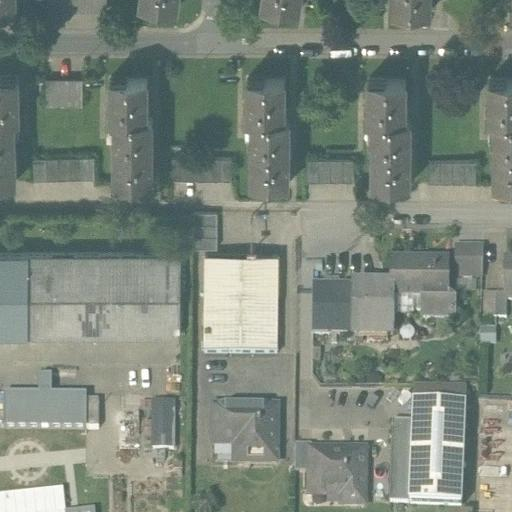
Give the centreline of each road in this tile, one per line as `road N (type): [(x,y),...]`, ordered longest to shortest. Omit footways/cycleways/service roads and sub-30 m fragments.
road 1 (residential): [(214,47),(511,49)]
road 2 (residential): [(0,40),(214,47)]
road 3 (residential): [(511,221),(332,221)]
